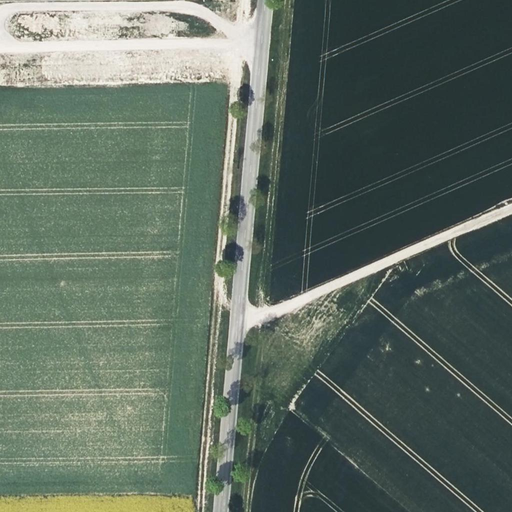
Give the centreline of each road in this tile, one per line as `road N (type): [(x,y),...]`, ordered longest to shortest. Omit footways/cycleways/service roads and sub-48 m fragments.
road 1 (tertiary): [(265,0),(227,511)]
road 2 (track): [(511,209),(241,329)]
road 3 (track): [(0,47),(261,42)]
